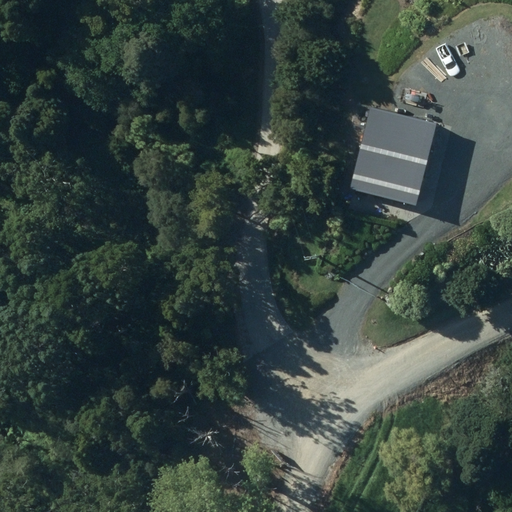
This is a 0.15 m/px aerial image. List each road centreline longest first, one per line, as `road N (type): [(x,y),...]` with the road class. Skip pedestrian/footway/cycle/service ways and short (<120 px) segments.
road 1 (track): [(268,0),(270,81),(249,212),(252,297),(271,350),(329,420)]
road 2 (unclassified): [(511,315),(366,386),(329,420)]
